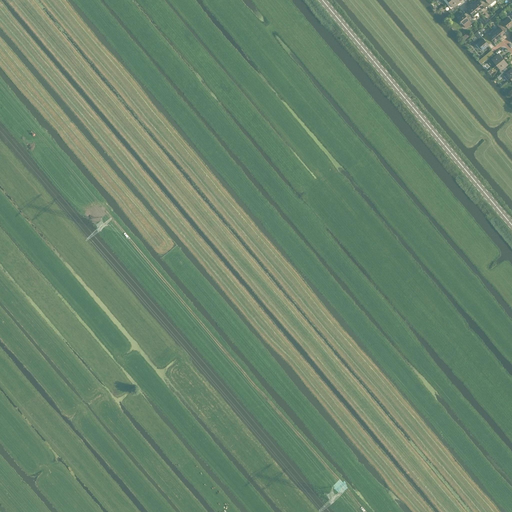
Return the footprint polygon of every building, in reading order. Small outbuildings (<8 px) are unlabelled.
[(451,0),(447,4),(451,9),(450,9),(452,12),(458,7),(456,5),(459,2),(457,0),(451,0)] [(473,5),(478,12),(483,8),(484,9),(487,6),(483,1),(480,3),(478,1),(473,5)] [(470,12),(467,14),(474,22),(472,19),(474,17),(473,16),(478,12),(473,5),(468,10),(470,12)] [(458,18),(463,25),(466,28),(474,22),(467,14),(465,16),(463,14),(458,18)] [(500,23),(504,28),(506,26),(508,29),(511,25),(511,21),(508,17),(503,22),(502,20),(500,23)] [(493,30),(500,38),(505,34),(502,30),(504,28),(500,23),(497,25),(499,27),(497,29),(496,27),(493,30)] [(486,43),(489,41),(484,36),(479,30),(475,34),(480,41),(476,45),(480,49),(481,48),(483,50),(488,45),(486,43)] [(484,36),(489,41),(491,39),(494,43),(500,38),(493,30),(488,34),(487,33),(484,36)] [(503,59),(498,53),(496,55),(495,54),(494,54),(489,58),(488,59),(495,66),(497,65),(503,59)] [(499,71),(502,73),(507,69),(505,66),(507,64),(503,59),(497,65),(501,70),(499,71)] [(511,78),(511,77),(511,68),(509,71),(507,69),(502,73),(508,81),(511,78)]
